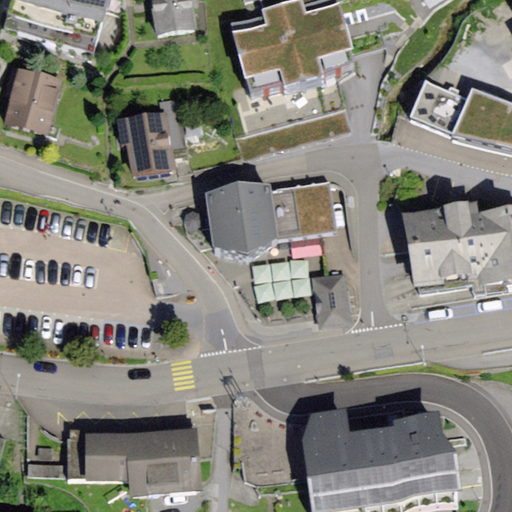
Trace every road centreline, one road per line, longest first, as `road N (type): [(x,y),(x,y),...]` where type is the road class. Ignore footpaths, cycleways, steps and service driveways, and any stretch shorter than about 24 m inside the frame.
road 1 (unclassified): [(235,369),(300,401),(409,387),(463,397),(489,416),(505,460),(507,511)]
road 2 (secondary): [(0,366),(112,383),(235,369)]
road 3 (residential): [(361,152),(166,195),(136,217)]
road 4 (residential): [(374,344),(361,152)]
road 5 (unclassified): [(136,217),(209,294),(235,369)]
road 6 (residential): [(511,189),(361,152)]
road 7 (unclassified): [(136,217),(0,170)]
road 8 (secondary): [(235,369),(374,344)]
road 9 (secondary): [(374,344),(511,323)]
